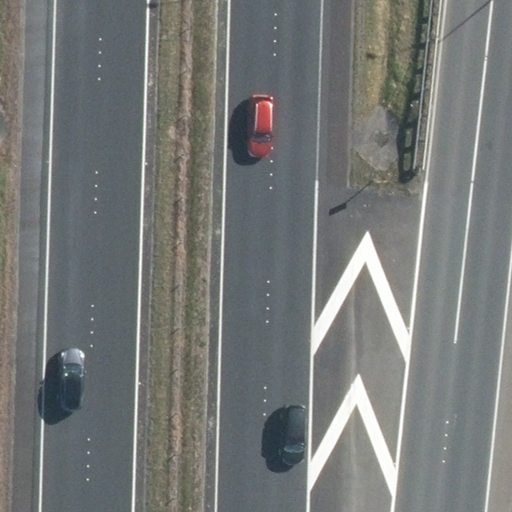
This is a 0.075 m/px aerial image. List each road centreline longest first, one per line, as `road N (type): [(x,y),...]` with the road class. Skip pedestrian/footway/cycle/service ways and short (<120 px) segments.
road 1 (motorway): [(496,0),(442,511)]
road 2 (motorway): [(280,0),(266,511)]
road 3 (motorway): [(89,511),(103,0)]
